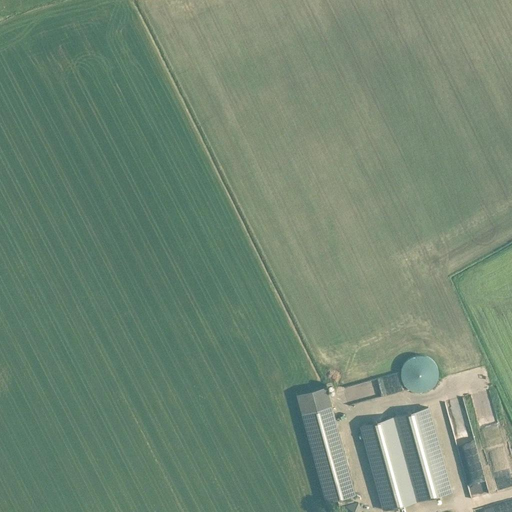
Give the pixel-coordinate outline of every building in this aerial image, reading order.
[(434,388),(434,356),(402,356),(403,389),(434,388)] [(388,395),(387,378),(369,379),(370,396),(388,395)] [(327,387),(297,394),(302,413),(326,501),(329,501),(337,498),(339,505),(352,501),(350,495),(356,493),(332,405),(327,387)] [(361,425),(384,509),(453,490),(429,406),(361,425)] [(475,511),(511,511),(511,498),(474,508),(475,511)] [(360,511),(358,502),(346,505),(348,511),(360,511)]
